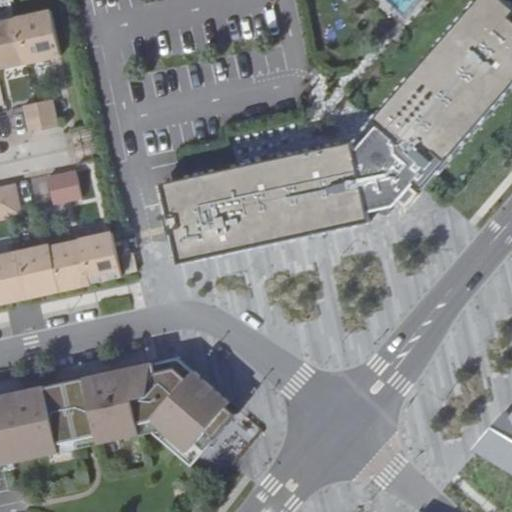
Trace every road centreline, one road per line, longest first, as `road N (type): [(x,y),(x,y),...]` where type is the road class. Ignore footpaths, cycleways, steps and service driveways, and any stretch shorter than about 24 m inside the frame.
road 1 (residential): [(338,421),(298,380),(206,318),(0,356)]
road 2 (secondary): [(338,421),(511,229)]
road 3 (residential): [(338,421),(441,511)]
